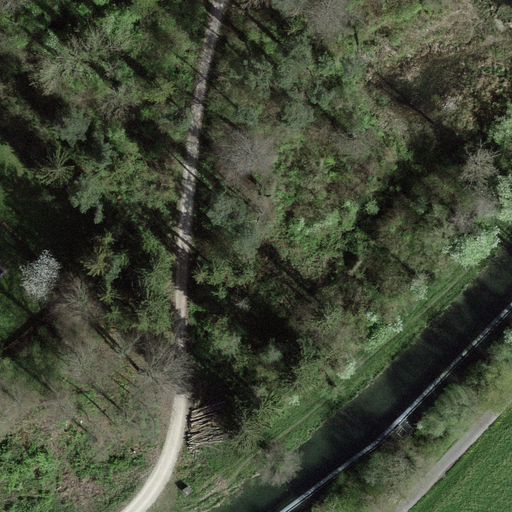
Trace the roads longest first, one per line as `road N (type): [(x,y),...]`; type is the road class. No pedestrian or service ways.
road 1 (track): [(220,0),(198,96),(183,237),(185,391),(153,494),(136,511)]
road 2 (track): [(394,511),(511,391)]
